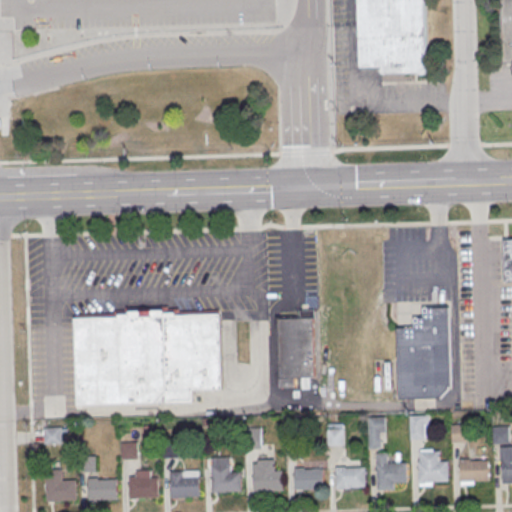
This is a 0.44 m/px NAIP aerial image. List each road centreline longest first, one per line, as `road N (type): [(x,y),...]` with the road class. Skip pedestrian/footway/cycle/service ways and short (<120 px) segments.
road 1 (residential): [(5,511),(0,306)]
road 2 (residential): [(462,0),(466,182)]
road 3 (secondary): [(466,182),(309,187)]
road 4 (secondary): [(309,187),(167,192)]
